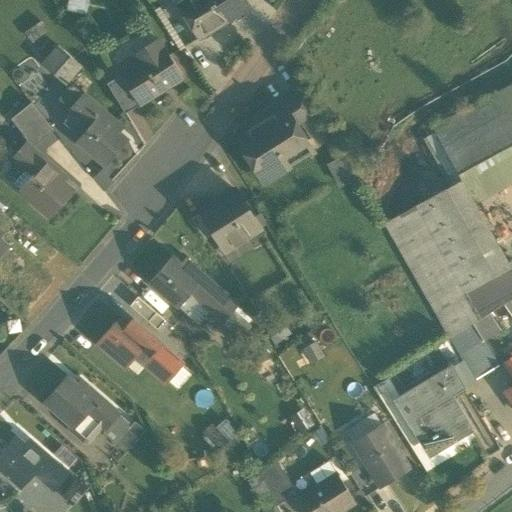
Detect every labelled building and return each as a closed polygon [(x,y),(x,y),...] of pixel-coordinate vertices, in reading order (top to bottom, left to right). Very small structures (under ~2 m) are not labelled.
[(68,0),(67,9),(86,13),(89,0),(68,0)] [(224,0),(188,0),(178,6),(198,39),(235,16),(224,0)] [(224,0),(235,16),(250,6),(246,0),(224,0)] [(160,8),(155,11),(180,50),(184,47),(160,8)] [(29,33),(33,40),(43,34),(39,27),(29,33)] [(121,75),(139,105),(161,91),(163,91),(172,86),(172,84),(183,78),(164,48),(163,49),(157,39),(137,52),(143,61),(121,75)] [(41,66),(64,87),(81,68),(59,47),(41,66)] [(107,84),(125,113),(139,105),(121,75),(107,84)] [(511,83),(495,93),(511,122),(511,83)] [(279,112),(289,128),(295,124),(296,126),(316,113),(304,90),(275,108),(278,113),(279,112)] [(459,175),(511,145),(511,122),(495,93),(433,128),(459,175)] [(76,143),(106,167),(127,141),(110,126),(114,122),(81,96),(69,111),(82,121),(81,122),(89,128),(80,139),(76,143)] [(35,130),(42,140),(53,131),(31,103),(11,119),(26,138),(35,130)] [(63,126),(80,139),(89,128),(81,122),(82,121),(69,111),(63,126)] [(236,139),(245,153),(245,154),(248,152),(255,163),(266,181),(289,167),(283,157),(306,142),(296,126),(295,124),(289,128),(279,112),(278,113),(276,114),(275,114),(236,139)] [(27,143),(32,148),(42,140),(35,130),(26,138),(27,143)] [(312,152),(306,142),(283,157),(289,167),(312,152)] [(12,185),(49,217),(72,190),(58,179),(62,174),(32,148),(27,143),(13,159),(26,170),(12,185)] [(253,164),(255,163),(248,152),(245,154),(245,153),(244,158),(245,160),(247,163),(248,164),(251,164),(253,164)] [(432,195),(482,282),(510,265),(461,179),(432,195)] [(214,234),(225,251),(260,229),(235,190),(200,212),(214,234)] [(385,222),(451,337),(474,322),(504,302),(511,296),(511,293),(503,279),(469,299),(465,291),(482,282),(432,195),(385,222)] [(190,218),(204,240),(214,234),(200,212),(190,218)] [(0,258),(9,249),(0,240),(0,258)] [(151,284),(178,307),(195,287),(202,294),(198,298),(210,308),(211,309),(223,294),(194,269),(190,274),(173,259),(151,284)] [(511,264),(510,265),(482,282),(465,291),(469,299),(503,279),(511,293),(511,296),(504,302),(511,314),(511,264)] [(185,313),(198,298),(202,294),(195,287),(178,307),(185,313)] [(235,305),(223,294),(211,309),(210,308),(207,311),(220,322),(235,305)] [(137,296),(129,305),(157,329),(164,320),(137,296)] [(237,309),(225,323),(234,331),(247,317),(237,309)] [(119,317),(98,343),(126,367),(127,365),(142,348),(124,331),(129,325),(119,317)] [(181,362),(133,320),(129,325),(124,331),(142,348),(153,357),(146,365),(165,381),(167,379),(179,364),(181,362)] [(449,338),(457,350),(471,373),(476,380),(500,366),(485,341),(474,322),(451,337),(449,338)] [(127,365),(138,375),(146,365),(153,357),(142,348),(127,365)] [(459,381),(471,373),(457,350),(443,359),(449,369),(451,367),(459,381)] [(190,373),(179,364),(167,379),(177,388),(190,373)] [(434,439),(441,449),(472,430),(451,396),(463,388),(459,381),(451,367),(449,369),(399,399),(427,444),(434,439)] [(459,381),(463,388),(476,380),(471,373),(459,381)] [(99,423),(106,429),(118,415),(87,389),(84,393),(67,379),(45,404),(68,424),(73,428),(90,408),(97,415),(94,419),(99,423)] [(85,440),(99,423),(94,419),(97,415),(90,408),(73,428),(68,424),(66,427),(81,440),(85,440)] [(344,431),(352,444),(382,425),(374,413),(344,431)] [(131,426),(118,415),(106,429),(104,432),(116,443),(131,426)] [(380,487),(380,488),(409,469),(382,425),(352,444),(366,466),(380,487)] [(207,436),(215,445),(224,437),(216,428),(207,436)] [(41,478),(54,489),(66,475),(36,449),(32,452),(16,438),(0,455),(0,469),(21,487),(34,472),(37,469),(44,475),(41,478)] [(433,454),(441,449),(434,439),(427,444),(433,454)] [(270,490),(278,505),(297,493),(276,460),(261,473),(270,490)] [(310,473),(318,485),(337,473),(329,461),(310,473)] [(352,475),(365,496),(380,487),(366,466),(352,475)] [(34,472),(41,478),(44,475),(37,469),(34,472)] [(337,473),(318,485),(297,498),(305,511),(340,511),(355,502),(337,473)] [(60,494),(71,504),(86,487),(75,477),(60,494)] [(281,511),(278,505),(270,490),(256,498),(264,511),(281,511)]
